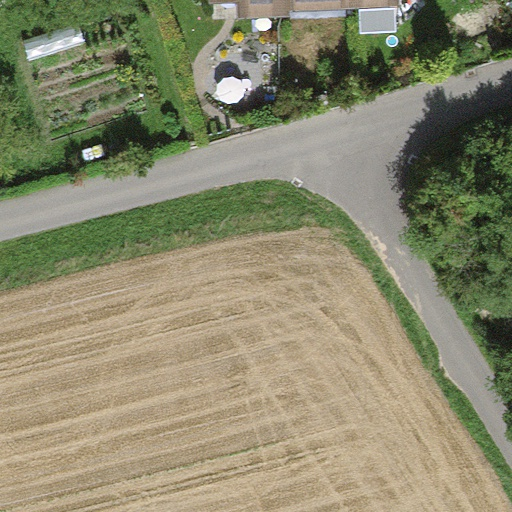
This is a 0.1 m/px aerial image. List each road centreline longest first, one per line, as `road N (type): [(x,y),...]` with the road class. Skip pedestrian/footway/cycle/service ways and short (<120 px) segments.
road 1 (unclassified): [(332,137),(511,433)]
road 2 (unclassified): [(0,227),(332,137)]
road 3 (unclassified): [(332,137),(511,84)]
